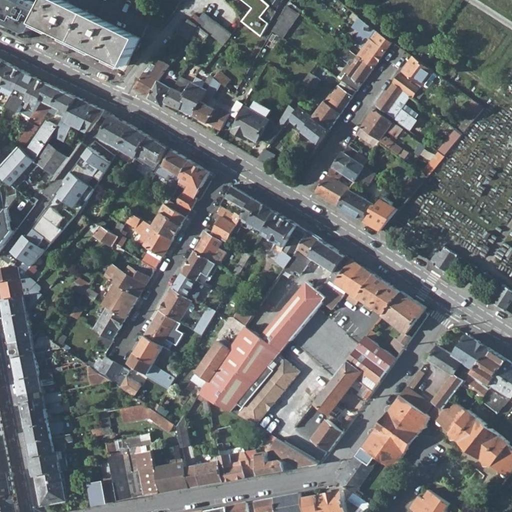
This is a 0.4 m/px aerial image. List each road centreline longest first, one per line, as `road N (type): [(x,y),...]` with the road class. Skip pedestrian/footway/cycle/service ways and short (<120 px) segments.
road 1 (residential): [(373,412),(330,471),(126,511)]
road 2 (residential): [(233,162),(126,345)]
road 3 (secondary): [(294,199),(453,301)]
road 4 (residential): [(294,199),(401,47)]
road 5 (secondary): [(31,511),(0,351)]
road 6 (residential): [(373,412),(430,456),(393,511)]
road 7 (residential): [(453,301),(373,412)]
road 8 (secondary): [(0,40),(119,98)]
road 9 (residential): [(204,0),(184,13),(119,98)]
road 10 (secondary): [(119,98),(233,162)]
